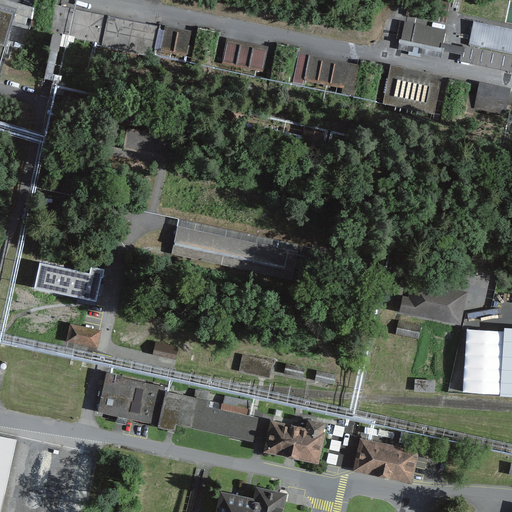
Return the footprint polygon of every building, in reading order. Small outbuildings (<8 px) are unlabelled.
[(35,7),(10,0),(0,0),(0,43),(23,50),(35,7)] [(436,0),(435,9),(449,12),(451,2),(438,0),(436,0)] [(52,34),(62,36),(63,36),(154,55),(160,26),(55,4),(49,33),(52,34)] [(407,7),(406,15),(420,18),(422,10),(407,7)] [(434,12),(432,21),(447,24),(449,15),(434,12)] [(397,50),(408,52),(408,55),(420,57),(421,54),(441,58),(447,30),(404,21),(404,22),(400,22),(396,39),(399,40),(397,50)] [(468,46),(511,54),(511,29),(473,22),(468,46)] [(191,31),(165,26),(160,52),(186,57),(191,31)] [(62,36),(52,34),(49,50),(59,52),(62,36)] [(268,46),(227,38),(221,64),(263,73),(268,46)] [(511,72),(511,55),(462,46),(459,62),(511,72)] [(292,83),(305,85),(306,81),(342,88),(341,93),(354,95),(360,65),(299,52),(292,83)] [(442,75),(390,65),(382,104),(434,115),(442,75)] [(50,94),(63,96),(65,84),(53,81),(50,94)] [(479,82),(474,110),(506,116),(511,88),(479,82)] [(241,115),(242,112),(238,111),(237,114),(236,113),(236,111),(232,110),(232,112),(224,111),(220,128),(240,132),(244,115),(241,115)] [(127,127),(122,149),(167,159),(172,137),(127,127)] [(312,128),(312,130),(303,128),(299,146),(319,151),(323,132),(317,131),(317,129),(312,128)] [(85,169),(68,165),(62,189),(80,193),(85,169)] [(300,245),(179,218),(171,254),(292,280),(300,245)] [(365,247),(346,243),(347,236),(341,235),(339,246),(343,247),(341,256),(362,261),(365,247)] [(498,241),(476,236),(469,269),(491,274),(498,241)] [(182,261),(175,259),(173,265),(169,264),(167,277),(178,279),(182,261)] [(97,302),(104,270),(91,267),(90,274),(40,264),(35,289),(97,302)] [(402,296),(399,314),(461,326),(468,293),(411,282),(408,297),(402,296)] [(51,308),(35,304),(33,313),(49,317),(51,308)] [(472,318),(499,315),(498,308),(471,311),(472,318)] [(421,326),(397,321),(395,333),(418,338),(421,326)] [(99,331),(71,325),(68,339),(96,346),(99,331)] [(511,396),(511,326),(505,327),(502,396),(511,396)] [(472,391),(485,331),(465,327),(452,387),(472,391)] [(153,353),(176,358),(179,343),(172,341),(171,345),(156,342),(153,353)] [(254,362),(241,359),(240,363),(233,361),(231,369),(269,378),(272,366),(254,362)] [(303,377),(305,368),(286,364),(284,373),(303,377)] [(334,384),(336,375),(317,370),(315,380),(334,384)] [(176,426),(255,442),(260,418),(249,416),(251,410),(237,407),(239,399),(225,396),(223,404),(208,401),(210,392),(195,389),(194,398),(172,393),(173,389),(123,378),(123,376),(106,373),(98,413),(158,426),(157,429),(174,432),(176,426)] [(435,380),(415,378),(414,390),(435,392),(435,380)] [(307,420),(305,428),(270,420),(263,452),(318,465),(325,433),(324,432),(325,424),(307,420)] [(395,432),(379,429),(377,435),(394,438),(395,432)] [(9,474),(16,440),(0,436),(0,511),(7,482),(21,485),(22,477),(9,474)] [(419,451),(360,438),(352,472),(412,484),(419,451)] [(76,511),(89,454),(60,448),(60,449),(30,443),(22,477),(21,485),(20,488),(16,487),(14,495),(18,496),(14,511),(76,511)] [(220,492),(215,511),(283,511),(287,494),(256,487),(254,499),(220,492)]
